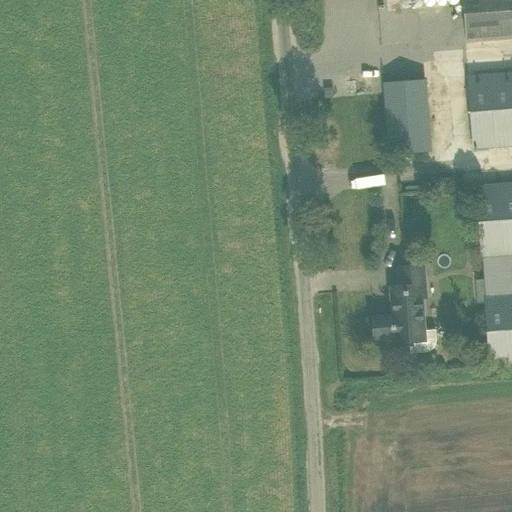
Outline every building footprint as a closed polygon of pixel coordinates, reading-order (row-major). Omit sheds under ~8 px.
[(511,0),(462,0),(465,38),(511,34),(511,0)] [(473,147),(493,146),(511,144),(511,74),(468,77),(473,147)] [(424,81),(384,84),(390,154),(430,151),(424,81)] [(511,184),(476,188),(482,257),(484,280),(485,297),(485,304),(486,308),(490,367),(511,365),(511,184)] [(392,316),(372,317),(372,323),(374,341),(394,339),(394,343),(404,342),(409,342),(409,345),(410,354),(427,353),(430,352),(433,349),(435,348),(436,346),(437,342),(436,330),(424,331),(423,316),(422,299),(421,285),(426,285),(424,266),(398,268),(399,287),(390,287),(392,316)]
